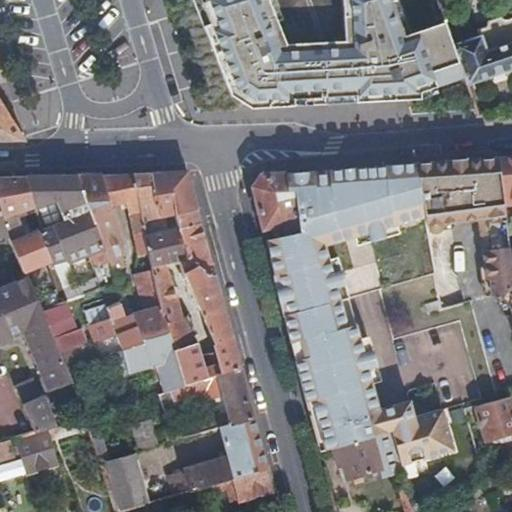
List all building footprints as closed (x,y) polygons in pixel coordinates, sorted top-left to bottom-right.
[(511,70),(511,21),(511,20),(502,23),(497,20),(482,24),(483,29),(475,32),(477,37),(452,45),(465,85),(511,70)] [(0,141),(21,141),(0,106),(0,141)] [(511,159),(500,160),(504,194),(506,211),(511,210),(511,222),(508,224),(511,251),(511,159)] [(421,177),(414,178),(423,222),(424,231),(430,235),(436,234),(441,226),(447,225),(447,220),(457,218),(457,223),(476,220),(487,279),(493,278),(494,285),(488,286),(490,297),(508,292),(511,304),(511,251),(508,224),(506,211),(504,194),(500,160),(488,162),(449,163),(421,165),(421,177)] [(421,165),(412,166),(414,178),(421,177),(421,165)] [(403,167),(382,168),(389,213),(392,230),(423,222),(414,178),(412,166),(403,167)] [(382,168),(357,170),(365,222),(356,224),(358,237),(392,230),(389,213),(382,168)] [(357,170),(332,171),(336,210),(319,214),(325,246),(330,244),(358,237),(356,224),(365,222),(357,170)] [(336,210),(332,171),(285,174),(286,196),(294,195),(297,226),(300,241),(292,243),(299,291),(331,286),(320,248),(325,246),(319,214),(336,210)] [(189,172),(151,174),(154,205),(158,204),(162,216),(170,213),(197,207),(189,172)] [(154,205),(151,174),(135,175),(145,223),(163,220),(162,216),(158,204),(154,205)] [(286,196),(285,174),(284,174),(284,176),(261,176),(254,189),(266,239),(291,235),(290,228),(297,226),(294,195),(286,196)] [(113,175),(104,176),(114,207),(126,205),(136,244),(137,255),(150,252),(148,242),(146,231),(145,223),(135,175),(113,175)] [(77,176),(26,177),(44,229),(38,232),(50,261),(65,255),(68,263),(107,248),(77,176)] [(104,176),(77,176),(107,248),(115,269),(124,268),(125,241),(114,207),(104,176)] [(9,177),(0,177),(0,205),(3,216),(9,230),(11,235),(21,258),(26,271),(51,265),(50,261),(38,232),(44,229),(26,177),(9,177)] [(0,231),(9,230),(3,216),(0,205),(0,231)] [(174,230),(201,223),(197,207),(170,213),(174,230)] [(423,222),(392,230),(402,285),(433,277),(426,238),(424,231),(423,222)] [(213,270),(201,223),(180,229),(174,230),(182,267),(191,261),(201,271),(213,270)] [(169,226),(146,231),(148,242),(150,252),(153,263),(162,261),(176,258),(169,226)] [(392,230),(358,237),(367,286),(369,293),(402,285),(392,230)] [(292,243),(291,235),(266,239),(279,294),(299,291),(292,243)] [(330,244),(325,246),(333,286),(336,301),(369,293),(367,286),(358,237),(330,244)] [(173,347),(192,340),(162,261),(153,263),(159,303),(168,332),(173,347)] [(220,375),(240,369),(213,270),(201,271),(191,261),(182,267),(214,341),(212,345),(215,353),(220,375)] [(159,303),(153,263),(142,267),(144,284),(139,285),(139,287),(144,310),(141,311),(149,341),(168,332),(159,303)] [(49,393),(74,383),(68,368),(62,354),(54,337),(49,325),(43,311),(31,282),(29,277),(0,288),(0,342),(23,334),(49,393)] [(336,301),(331,286),(299,291),(279,294),(292,350),(294,358),(344,342),(341,325),(336,301)] [(130,349),(149,341),(141,311),(125,316),(120,304),(107,309),(110,319),(117,336),(121,348),(122,351),(128,349),(130,349)] [(97,339),(98,341),(117,336),(110,319),(90,326),(97,339)] [(344,342),(356,338),(352,325),(341,325),(344,342)] [(156,366),(165,393),(171,391),(186,386),(173,347),(168,332),(149,341),(130,349),(128,349),(122,351),(130,374),(156,366)] [(367,376),(356,338),(344,342),(294,358),(299,377),(304,396),(367,376)] [(173,347),(186,386),(206,380),(192,340),(173,347)] [(219,428),(253,418),(241,375),(240,369),(220,375),(206,380),(186,386),(171,391),(177,411),(215,399),(219,414),(166,430),(169,442),(197,434),(219,428)] [(312,404),(325,453),(333,451),(433,421),(431,414),(415,419),(408,398),(376,407),(367,376),(304,396),(306,406),(312,404)] [(14,387),(34,434),(49,429),(58,427),(46,399),(41,397),(33,378),(14,387)] [(511,403),(511,398),(499,401),(477,408),(487,441),(511,433),(511,403)] [(391,434),(402,469),(455,453),(443,411),(431,414),(433,421),(391,434)] [(224,481),(266,469),(253,418),(219,428),(227,458),(184,470),(190,491),(208,486),(224,481)] [(132,428),(139,450),(159,444),(152,422),(132,428)] [(14,440),(26,473),(61,463),(49,429),(34,434),(14,440)] [(197,434),(169,442),(171,449),(199,441),(197,434)] [(382,471),(372,439),(333,451),(338,468),(342,467),(348,482),(382,471)] [(0,443),(0,456),(9,453),(7,442),(0,443)] [(115,501),(119,511),(147,503),(135,454),(102,465),(106,475),(108,475),(115,501)] [(230,504),(273,492),(266,469),(224,481),(226,490),(230,504)] [(493,469),(483,471),(485,479),(489,494),(499,491),(493,469)] [(190,491),(184,470),(168,475),(174,496),(190,491)] [(494,511),(490,496),(489,494),(485,479),(462,486),(463,488),(469,511),(494,511)] [(211,494),(226,490),(224,481),(208,486),(211,494)] [(376,510),(376,511),(414,511),(412,504),(408,489),(400,491),(402,503),(376,510)] [(490,496),(494,511),(507,511),(510,511),(505,492),(490,496)] [(412,504),(414,511),(428,511),(424,500),(412,504)]
